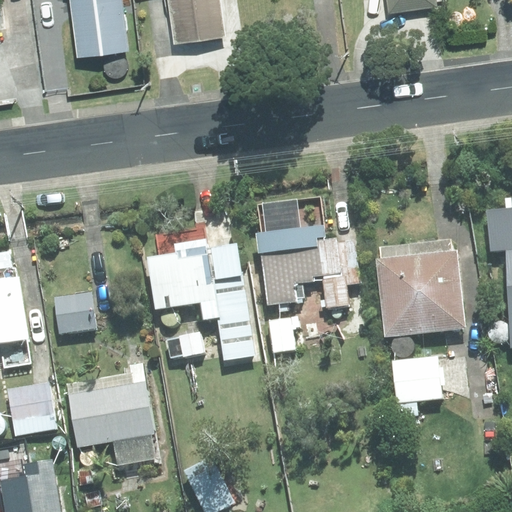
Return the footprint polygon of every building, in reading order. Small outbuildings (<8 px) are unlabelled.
[(126,0),(73,0),(80,51),(132,45),(126,0)] [(214,5),(213,0),(187,0),(188,8),(214,5)] [(441,3),(440,0),(390,0),(392,10),(441,3)] [(239,61),(235,29),(217,32),(221,63),(239,61)] [(509,252),(511,323),(511,198),(508,199),(508,212),(491,212),(493,252),(509,252)] [(299,303),(297,285),(316,284),(315,278),(325,276),(329,309),(354,306),(353,301),(351,301),(350,286),(362,285),(356,235),(329,238),(328,222),(316,224),(315,220),(273,224),(274,228),(270,229),(271,235),(260,236),(262,255),(264,255),(271,306),(299,303)] [(383,249),(385,260),(379,261),(389,339),(468,329),(459,252),(455,252),(454,241),(383,249)] [(179,249),(181,262),(162,265),(168,309),(181,307),(184,327),(195,326),(192,305),(205,304),(208,322),(221,320),(221,325),(251,321),(245,277),(215,281),(210,245),(179,249)] [(0,344),(33,340),(24,279),(0,282),(0,344)] [(93,295),(57,300),(61,334),(97,330),(93,295)] [(292,319),(272,321),(275,354),(295,352),(292,319)] [(183,347),(174,348),(176,359),(205,355),(202,334),(181,338),(183,347)] [(440,358),(395,363),(399,403),(419,402),(419,415),(445,412),(440,358)] [(154,435),(159,434),(145,366),(133,368),(136,385),(72,397),(81,450),(115,443),(120,468),(158,461),(154,435)] [(51,385),(10,391),(15,426),(56,420),(51,385)] [(187,475),(206,511),(230,511),(239,508),(213,460),(187,475)] [(31,479),(6,483),(11,511),(65,511),(57,462),(29,466),(31,479)] [(102,492),(87,495),(90,509),(105,506),(102,492)]
